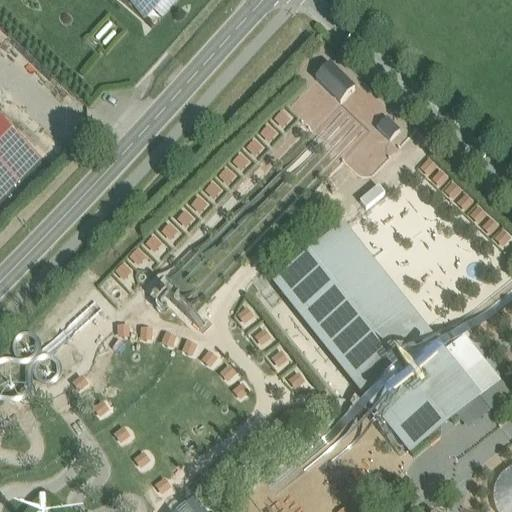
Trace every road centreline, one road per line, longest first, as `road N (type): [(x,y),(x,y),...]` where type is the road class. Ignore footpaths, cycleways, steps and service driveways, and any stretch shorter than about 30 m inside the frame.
road 1 (tertiary): [(274,0),(0,282)]
road 2 (residential): [(309,0),(511,184)]
